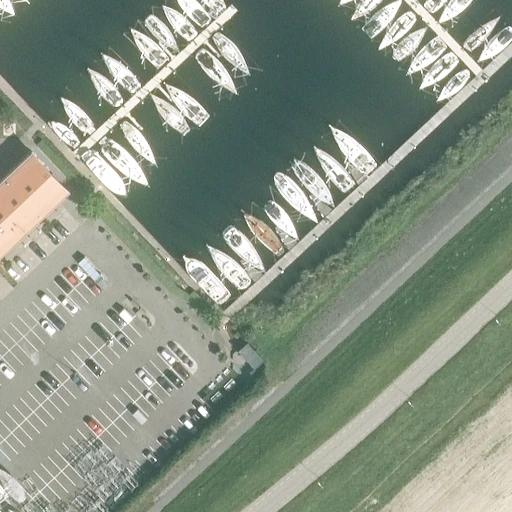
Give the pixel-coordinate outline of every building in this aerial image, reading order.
[(47,170),(47,171),(48,170),(31,151),(0,180),(0,249),(55,197),(37,179),(47,170)] [(478,441),(472,447),(480,456),(486,450),(478,441)] [(464,449),(447,466),(476,497),(494,480),(464,449)] [(447,466),(429,482),(456,511),(461,511),(476,497),(447,466)] [(427,490),(421,495),(429,504),(435,499),(427,490)]
